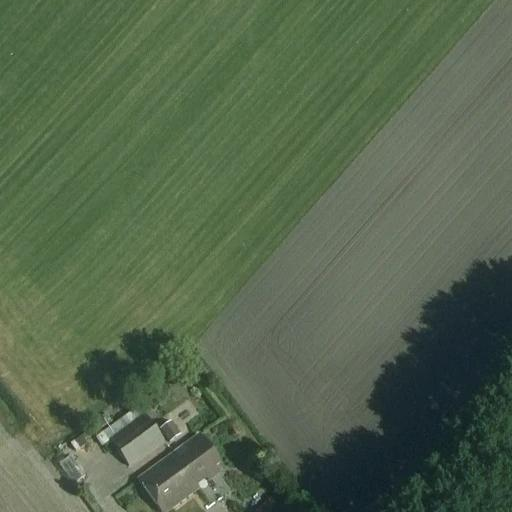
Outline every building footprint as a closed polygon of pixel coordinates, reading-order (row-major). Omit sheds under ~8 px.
[(129,468),(162,443),(143,418),(110,443),(129,468)] [(170,423),(159,431),(169,445),(180,437),(170,423)] [(212,484),(223,476),(217,467),(220,463),(199,435),(137,481),(160,511),(166,511),(199,488),(195,483),(204,477),(212,484)] [(79,439),(69,445),(75,454),(85,447),(79,439)] [(271,499),(261,507),(265,511),(277,511),(280,510),(271,499)]
